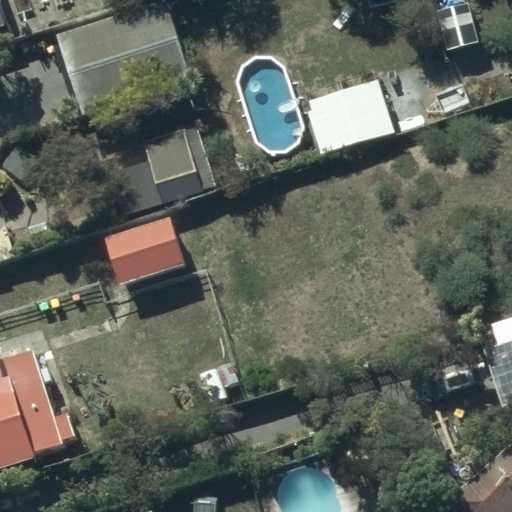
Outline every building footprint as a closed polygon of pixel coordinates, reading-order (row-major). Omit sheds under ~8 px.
[(436,11),(446,62),(481,55),(471,4),(436,11)] [(166,9),(55,41),(77,117),(188,85),(166,9)] [(312,112),(328,163),(400,141),(384,90),(312,112)] [(203,128),(142,145),(148,166),(111,176),(125,226),(222,200),(203,128)] [(104,246),(117,288),(181,267),(167,226),(104,246)] [(511,315),(484,324),(491,350),(484,352),(501,413),(511,410),(511,315)] [(33,356),(0,364),(0,477),(33,469),(30,456),(76,444),(69,418),(50,423),(33,356)] [(511,511),(511,448),(446,505),(452,511),(511,511)]
